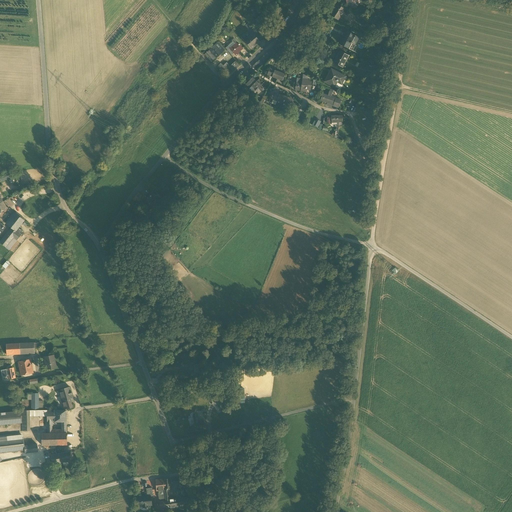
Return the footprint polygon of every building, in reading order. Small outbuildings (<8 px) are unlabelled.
[(349,0),(347,4),(354,9),(358,3),(355,1),(355,0),(349,0)] [(330,15),(337,20),(339,17),(341,15),(342,15),(342,14),(346,17),(349,12),(344,9),(344,8),(343,7),(342,8),(337,5),(330,15)] [(299,16),(297,19),(303,22),(305,18),(304,17),(307,8),(304,6),(299,16)] [(297,19),(295,24),(300,27),(303,22),(297,19)] [(296,33),(300,27),(295,24),(291,29),(296,33)] [(339,43),(349,48),(351,43),(355,45),(359,38),(347,32),(345,36),(343,36),(339,43)] [(244,41),(251,49),(260,42),(252,33),(247,38),(248,39),(244,41)] [(233,42),(228,46),(230,48),(235,44),(237,42),(234,38),(232,40),(233,42)] [(234,53),(235,55),(237,54),(237,55),(239,54),(238,53),(243,49),(237,42),(235,44),(230,48),(234,53)] [(217,43),(211,49),(217,57),(224,51),(217,43)] [(211,62),(217,57),(211,49),(205,54),(211,62)] [(272,49),(265,55),(271,57),(276,53),(272,49)] [(334,63),(340,66),(344,59),(346,60),(349,56),(340,51),(337,56),(338,56),(334,63)] [(226,70),(230,74),(240,65),(236,61),(226,70)] [(223,65),(221,63),(218,65),(223,71),(230,66),(227,62),(223,65)] [(267,75),(277,79),(280,73),(279,72),(276,71),(274,71),(272,70),(270,69),(269,69),(267,75)] [(325,82),(334,87),(337,82),(338,79),(343,82),(345,77),(331,69),(325,82)] [(243,87),(248,89),(256,82),(252,78),(248,83),(248,82),(243,87)] [(302,80),(302,84),(307,84),(307,88),(310,88),(311,82),(309,82),(307,80),(302,80)] [(256,82),(248,89),(253,92),(255,90),(256,91),(258,89),(261,92),(263,89),(260,86),(256,82)] [(271,99),(277,101),(279,95),(273,93),(271,99)] [(290,105),(291,101),(285,99),(285,97),(284,96),(283,98),(284,99),(283,103),(290,105)] [(341,100),(331,97),(327,96),(325,102),(333,105),(333,106),(338,107),(341,100)] [(152,193),(148,198),(155,203),(159,198),(152,193)] [(150,210),(155,203),(148,198),(143,205),(150,210)] [(6,223),(7,224),(15,213),(14,212),(6,223)] [(11,228),(15,232),(17,230),(24,220),(15,213),(7,224),(11,228)] [(11,228),(0,241),(0,243),(6,248),(14,238),(17,241),(22,234),(17,230),(15,232),(11,228)] [(9,250),(17,241),(14,238),(6,248),(9,250)] [(24,350),(31,350),(30,343),(19,344),(20,353),(25,353),(24,350)] [(20,354),(20,353),(19,344),(6,345),(6,353),(6,355),(11,355),(20,354)] [(43,357),(46,370),(56,368),(56,367),(55,368),(53,356),(54,356),(54,355),(43,357)] [(19,368),(21,375),(33,373),(30,360),(20,362),(21,367),(19,368)] [(173,378),(174,381),(177,381),(177,378),(180,378),(188,377),(187,370),(174,371),(175,378),(173,378)] [(64,409),(64,410),(72,408),(70,399),(73,398),(70,387),(58,390),(62,402),(64,409)] [(0,425),(21,423),(22,423),(21,416),(21,411),(0,413),(0,425)] [(29,431),(29,416),(29,411),(24,411),(21,411),(21,416),(22,423),(21,423),(21,431),(29,431)] [(54,411),(54,422),(61,422),(66,422),(66,411),(54,411)] [(195,423),(195,426),(190,427),(188,428),(189,431),(191,432),(196,430),(205,429),(203,421),(199,422),(195,423)] [(42,446),(58,445),(64,445),(67,445),(66,433),(62,433),(55,433),(52,433),(48,434),(42,434),(42,446)] [(0,453),(25,450),(24,446),(23,438),(0,440),(0,453)] [(37,445),(24,446),(25,450),(25,453),(38,452),(37,445)] [(72,461),(70,452),(61,453),(63,462),(72,461)] [(57,464),(63,462),(61,453),(50,455),(52,464),(57,464)] [(161,501),(166,500),(165,494),(164,490),(164,479),(156,480),(156,491),(158,491),(159,493),(159,497),(161,496),(161,501)] [(143,507),(143,508),(147,507),(147,506),(151,505),(150,497),(150,496),(147,497),(137,498),(138,507),(143,506),(143,507)] [(187,498),(177,499),(178,506),(187,505),(187,498)] [(167,508),(178,506),(177,499),(169,501),(166,501),(167,507),(167,508)]
